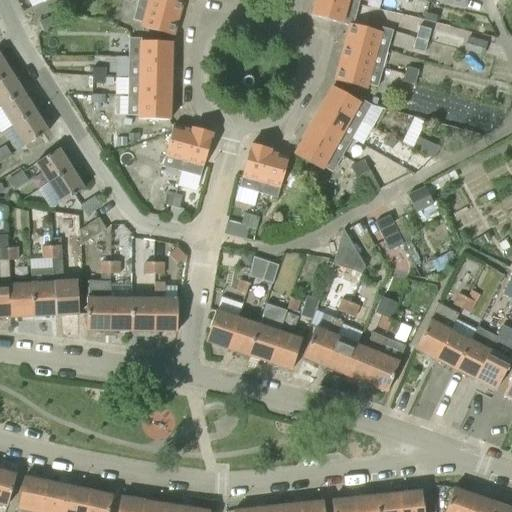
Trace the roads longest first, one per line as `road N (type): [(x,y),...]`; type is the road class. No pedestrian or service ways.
road 1 (residential): [(454,459),(223,482),(89,462),(0,436)]
road 2 (residential): [(0,0),(130,213),(146,225),(205,238)]
road 3 (residential): [(454,459),(282,394),(183,378)]
road 4 (residential): [(183,378),(0,352)]
road 5 (residential): [(236,119),(274,125),(306,73),(303,49),(275,36)]
road 6 (residential): [(244,27),(218,22),(201,43),(199,101),(236,119)]
road 7 (residential): [(183,378),(205,238)]
road 8 (residential): [(205,238),(236,119)]
